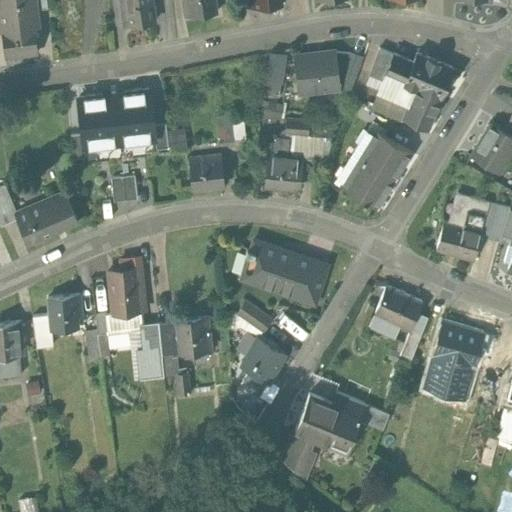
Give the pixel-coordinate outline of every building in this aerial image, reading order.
[(28,0),(0,0),(0,22),(27,21),(30,20),(30,10),(28,0)] [(40,0),(28,0),(30,10),(41,9),(40,0)] [(114,0),(117,25),(150,21),(147,0),(114,0)] [(211,0),(178,0),(181,17),(213,12),(211,0)] [(278,0),(245,0),(247,8),(279,5),(278,0)] [(27,21),(0,22),(0,55),(30,53),(27,21)] [(377,48),(367,74),(380,79),(382,74),(390,54),(377,48)] [(330,52),(291,56),(296,92),(335,87),(330,52)] [(451,67),(415,52),(411,62),(391,53),(390,54),(382,74),(413,87),(401,117),(426,127),(451,67)] [(359,57),(347,53),(339,75),(350,80),(359,57)] [(124,90),(113,91),(119,143),(155,139),(153,125),(149,88),(124,91),(124,90)] [(119,143),(113,91),(102,93),(77,96),(82,133),(83,147),(119,143)] [(228,114),(215,116),(219,141),(231,140),(228,114)] [(307,120),(285,119),(283,133),(306,135),(307,120)] [(320,122),(308,120),(306,135),(305,140),(317,142),(320,122)] [(168,147),(165,124),(153,125),(155,139),(156,148),(168,147)] [(511,150),(511,136),(492,124),(471,158),(497,175),(511,150)] [(373,126),(339,183),(376,206),(411,149),(373,126)] [(183,129),(167,131),(171,152),(186,149),(183,129)] [(84,157),(83,147),(82,133),(69,135),(73,158),(84,157)] [(284,142),(268,141),(264,186),(295,189),(298,157),(283,156),(284,142)] [(66,153),(52,155),(54,169),(68,167),(66,153)] [(205,160),(186,162),(189,190),(221,187),(218,154),(204,156),(205,160)] [(134,177),(110,178),(112,202),(136,200),(134,177)] [(14,211),(1,185),(0,184),(0,224),(14,217),(12,213),(14,211)] [(14,211),(12,213),(14,217),(26,243),(75,220),(61,190),(14,211)] [(488,203),(459,195),(451,225),(442,222),(441,229),(436,227),(435,234),(439,235),(435,251),(473,261),(479,237),(488,203)] [(509,208),(488,203),(479,237),(499,242),(509,208)] [(304,255),(253,238),(249,250),(244,248),(243,253),(251,256),(252,254),(256,255),(250,275),(267,281),(265,285),(291,293),(304,255)] [(327,263),(304,255),(291,293),(314,301),(327,263)] [(138,256),(118,259),(119,269),(106,271),(111,310),(144,306),(138,256)] [(421,300),(385,285),(373,313),(409,328),(410,328),(421,300)] [(79,293),(47,296),(48,311),(50,327),(78,324),(76,306),(80,305),(79,293)] [(272,313),(244,295),(236,308),(235,309),(263,327),(272,313)] [(236,308),(224,309),(225,318),(236,317),(235,309),(236,308)] [(48,311),(31,312),(35,343),(52,341),(50,327),(48,311)] [(208,312),(175,315),(178,348),(192,346),(193,357),(205,356),(203,345),(211,344),(208,312)] [(175,315),(158,317),(161,350),(178,348),(175,315)] [(157,317),(142,319),(145,347),(138,348),(141,373),(162,370),(157,317)] [(19,318),(0,319),(0,371),(19,370),(16,337),(21,337),(19,318)] [(481,336),(444,325),(435,354),(472,365),(481,336)] [(409,328),(400,351),(411,356),(421,333),(410,328),(409,328)] [(259,333),(243,361),(249,365),(269,376),(285,348),(259,333)] [(269,376),(249,365),(243,375),(263,387),(269,376)] [(338,401),(309,388),(294,423),(330,438),(333,431),(348,437),(345,444),(346,445),(359,414),(360,410),(338,401)] [(388,409),(343,390),(338,401),(360,410),(359,414),(382,423),(388,409)] [(511,423),(511,416),(499,412),(492,435),(507,440),(511,423)] [(312,435),(293,427),(281,453),(303,470),(312,448),(308,445),(312,435)]
